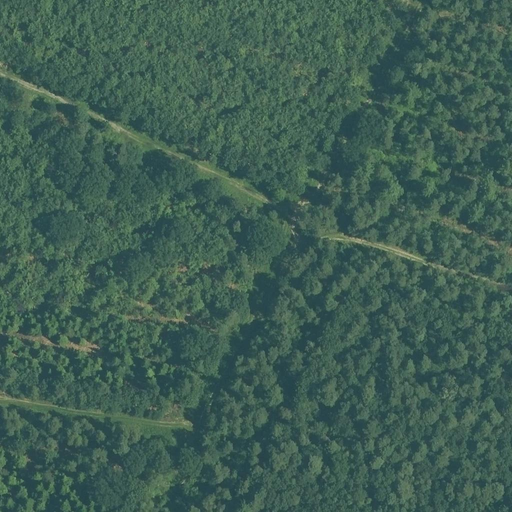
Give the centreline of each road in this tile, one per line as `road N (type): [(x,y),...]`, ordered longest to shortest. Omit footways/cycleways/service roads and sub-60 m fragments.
road 1 (track): [(0,395),(201,428),(297,244),(346,230),(316,199),(291,218)]
road 2 (track): [(0,78),(291,218)]
road 3 (track): [(316,199),(423,0)]
road 4 (track): [(346,230),(511,285)]
